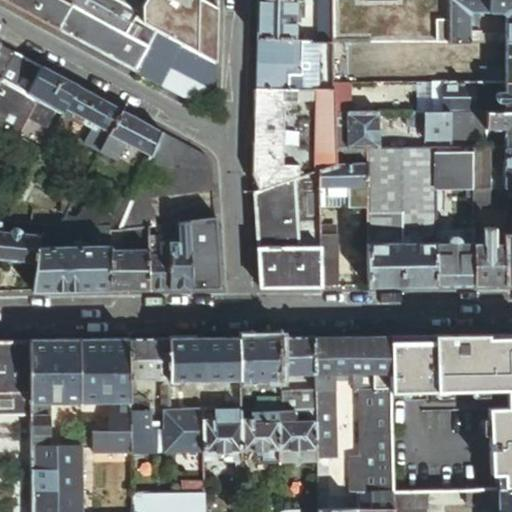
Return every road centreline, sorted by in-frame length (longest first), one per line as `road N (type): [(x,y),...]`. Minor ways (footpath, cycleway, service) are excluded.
road 1 (residential): [(241,316),(511,309)]
road 2 (residential): [(0,21),(235,150)]
road 3 (residential): [(0,317),(241,316)]
road 4 (residential): [(241,316),(235,150)]
road 5 (residential): [(235,150),(237,0)]
